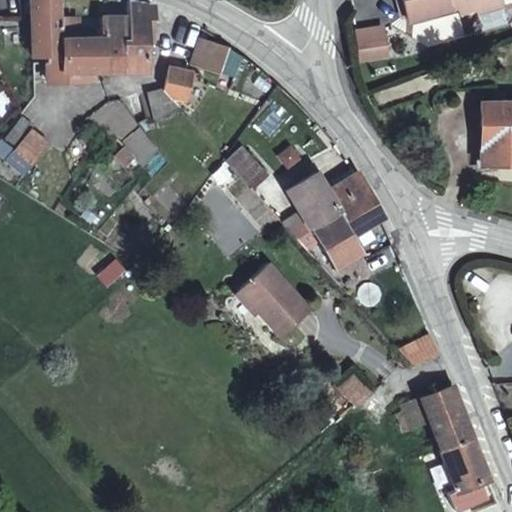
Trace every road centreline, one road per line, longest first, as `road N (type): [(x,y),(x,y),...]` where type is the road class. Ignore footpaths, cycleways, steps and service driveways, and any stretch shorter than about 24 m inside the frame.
road 1 (residential): [(511,501),(399,221)]
road 2 (residential): [(331,85),(189,0)]
road 3 (residential): [(399,221),(331,85)]
